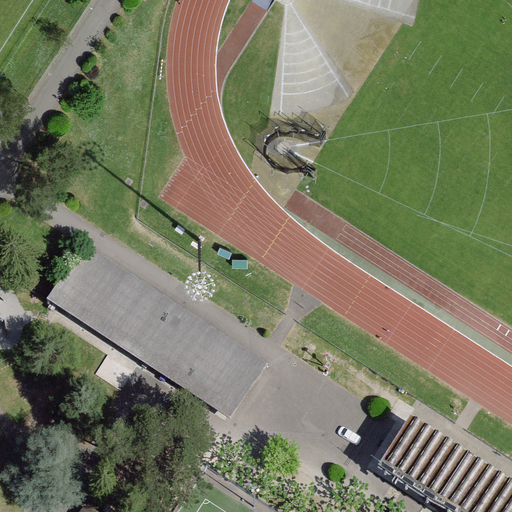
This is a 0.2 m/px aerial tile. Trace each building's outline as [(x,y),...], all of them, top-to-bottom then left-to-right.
[(70,300),(93,265),(80,256),(57,292),(70,300)] [(109,263),(103,271),(156,306),(162,297),(109,263)] [(102,270),(93,265),(70,300),(79,306),(102,270)] [(237,409),(260,374),(156,306),(103,271),(102,270),(79,306),(237,409)] [(511,511),(511,498),(416,437),(387,479),(438,511),(511,511)]
